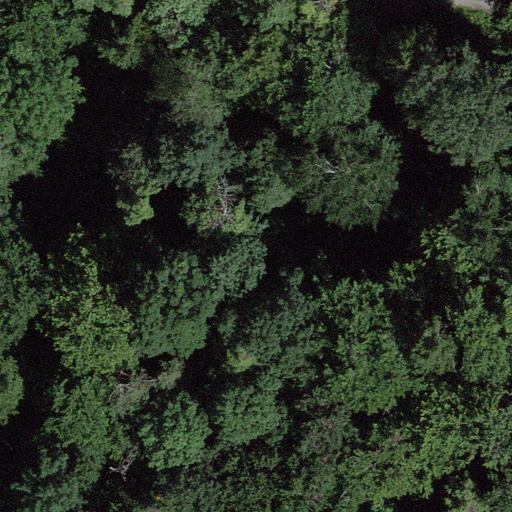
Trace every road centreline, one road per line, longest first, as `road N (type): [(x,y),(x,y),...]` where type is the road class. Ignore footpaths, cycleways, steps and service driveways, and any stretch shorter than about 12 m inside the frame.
road 1 (track): [(0,316),(407,51),(511,35)]
road 2 (track): [(430,0),(407,51),(148,0)]
